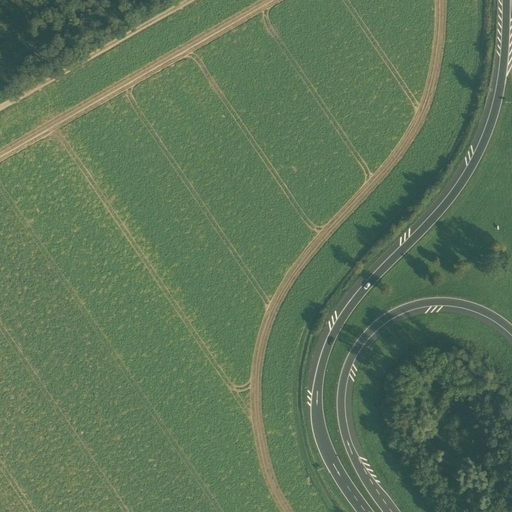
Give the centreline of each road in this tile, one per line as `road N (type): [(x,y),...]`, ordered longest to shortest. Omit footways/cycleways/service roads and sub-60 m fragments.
road 1 (motorway): [(504,0),(500,89),(487,137),(442,209),(361,293),(322,355),(315,386),(324,449),(364,511)]
road 2 (motorway): [(388,511),(342,434),(338,396),(361,340),(381,321),(428,302),(480,312),(511,335)]
road 3 (track): [(0,108),(190,0)]
